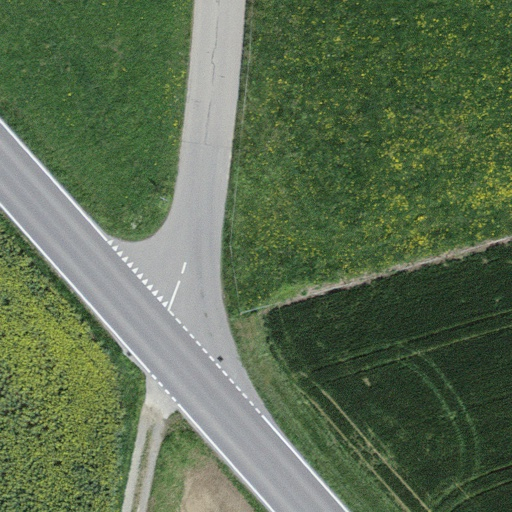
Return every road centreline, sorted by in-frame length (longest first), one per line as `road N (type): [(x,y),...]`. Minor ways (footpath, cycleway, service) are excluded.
road 1 (residential): [(162,337),(199,207),(220,0)]
road 2 (secondary): [(162,337),(0,158)]
road 3 (secondary): [(310,511),(162,337)]
road 4 (track): [(134,511),(162,337)]
